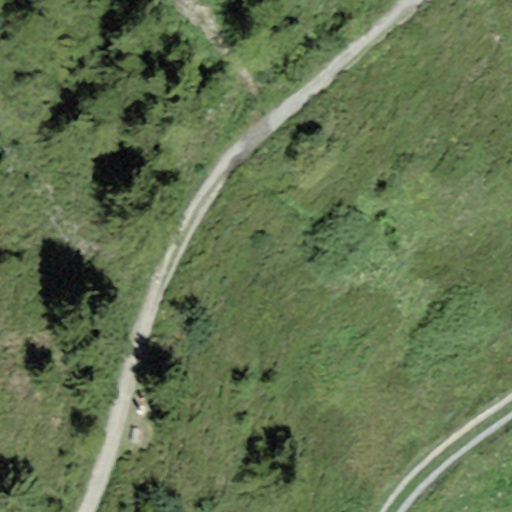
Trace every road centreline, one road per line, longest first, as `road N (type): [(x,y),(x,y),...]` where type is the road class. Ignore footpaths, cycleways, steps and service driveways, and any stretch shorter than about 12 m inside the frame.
road 1 (track): [(72,511),(161,270),(211,180),(412,0)]
road 2 (track): [(392,511),(435,459),(511,400)]
